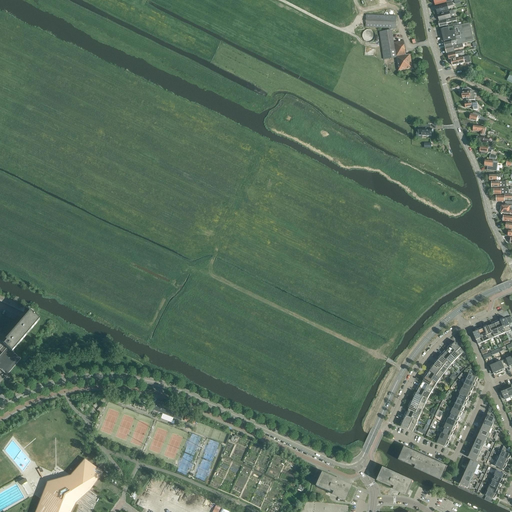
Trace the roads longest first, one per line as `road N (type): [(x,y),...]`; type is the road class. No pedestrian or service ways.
road 1 (unclassified): [(7,403),(83,378),(131,379),(196,397),(340,464),(358,461)]
road 2 (residential): [(511,265),(454,119),(424,0)]
road 3 (unclassified): [(358,461),(410,360),(456,312)]
road 4 (residential): [(388,432),(452,461),(490,384)]
road 5 (residential): [(388,425),(418,366),(463,324)]
